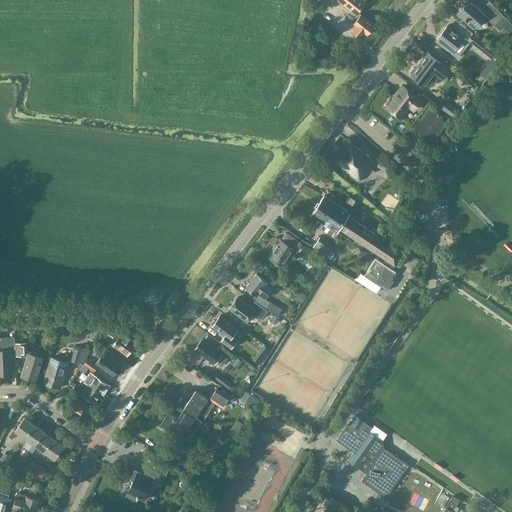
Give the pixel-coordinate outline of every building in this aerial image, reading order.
[(337,0),(356,15),(359,17),(361,14),(358,12),(366,3),(364,0),(363,0),(337,0)] [(508,22),(502,15),(489,1),(482,9),(472,0),(469,0),(457,13),(472,27),(484,15),(500,31),(508,22)] [(361,14),(359,17),(354,22),(357,25),(352,32),(360,38),(364,32),(367,34),(370,31),(372,31),(374,28),(373,26),(375,25),(361,14)] [(447,24),(435,41),(452,53),(458,57),(470,42),(494,61),(499,55),(472,34),(468,40),(466,38),(447,24)] [(412,69),(410,72),(411,74),(411,75),(416,78),(426,86),(426,85),(427,86),(429,87),(431,86),(432,85),(433,85),(439,77),(443,80),(450,69),(439,60),(435,65),(424,57),(415,69),(414,69),(412,69)] [(484,67),(473,81),(480,87),(491,72),(484,67)] [(413,110),(420,100),(416,96),(403,86),(387,107),(400,116),(408,106),(413,110)] [(461,113),(446,102),(441,108),(456,120),(461,113)] [(432,142),(448,121),(442,117),(443,115),(430,106),(414,128),(432,142)] [(351,144),(336,162),(359,180),(374,162),(351,144)] [(340,227),(349,214),(350,212),(324,194),(311,212),(319,218),(315,225),(332,236),(336,230),(338,231),(340,227)] [(377,233),(349,214),(340,227),(368,247),(377,233)] [(279,238),(267,256),(283,267),(292,254),(297,258),(296,260),(310,269),(311,267),(313,268),(320,256),(299,242),(300,242),(285,232),(281,239),(279,238)] [(403,251),(377,233),(368,247),(380,255),(394,264),(403,251)] [(321,237),(313,247),(330,259),(335,252),(334,246),(321,237)] [(372,255),(365,250),(360,258),(367,263),(372,255)] [(368,267),(364,273),(372,278),(384,287),(387,289),(393,280),(391,278),(393,275),(395,272),(391,269),(394,264),(380,255),(377,259),(375,258),(368,267)] [(277,281),(275,280),(269,276),(266,280),(256,272),(245,287),(256,296),(258,294),(258,295),(255,301),(266,308),(266,307),(270,309),(273,304),(265,298),(273,288),(273,287),(277,281)] [(276,284),(282,290),(288,283),(281,278),(276,284)] [(261,318),(267,311),(253,301),(250,306),(237,296),(229,308),(246,321),(253,312),(261,318)] [(212,325),(211,326),(224,336),(221,341),(229,347),(231,348),(238,339),(233,335),(237,329),(220,315),(216,320),(214,320),(212,323),(212,325)] [(279,320),(273,315),(269,320),(275,325),(279,320)] [(123,331),(122,333),(111,328),(108,335),(117,339),(112,345),(127,356),(134,346),(130,343),(133,339),(123,331)] [(207,335),(203,340),(216,349),(220,344),(207,335)] [(10,346),(14,346),(14,336),(2,336),(3,349),(0,349),(0,373),(11,373),(10,346)] [(222,364),(227,357),(216,349),(203,340),(202,339),(195,349),(214,363),(216,360),(222,364)] [(26,342),(15,342),(16,356),(26,355),(20,376),(36,381),(44,357),(34,354),(35,353),(28,351),(26,350),(26,342)] [(266,347),(255,361),(260,365),(270,351),(266,347)] [(74,349),(71,361),(76,362),(80,363),(83,364),(90,350),(88,350),(81,348),(80,351),(74,349)] [(121,364),(104,352),(96,362),(113,375),(121,364)] [(90,354),(83,364),(88,367),(87,368),(94,372),(98,365),(93,361),(95,358),(90,354)] [(59,386),(67,361),(50,356),(42,381),(59,386)] [(237,357),(233,362),(238,366),(242,362),(237,357)] [(84,381),(89,385),(89,384),(100,392),(107,382),(95,375),(90,371),(84,381)] [(233,384),(217,371),(212,376),(229,389),(233,384)] [(93,402),(100,392),(89,384),(89,385),(82,394),(93,402)] [(228,396),(216,388),(209,400),(221,408),(228,396)] [(195,389),(183,407),(202,420),(210,408),(204,403),(208,398),(195,389)] [(246,393),(242,399),(252,405),(256,399),(246,393)] [(92,407),(76,396),(66,409),(83,420),(92,407)] [(185,446),(202,420),(183,407),(177,416),(168,410),(161,420),(170,427),(166,434),(185,446)] [(349,421),(336,439),(352,452),(348,459),(366,472),(384,447),(383,440),(369,431),(372,426),(355,414),(349,421)] [(22,436),(32,423),(24,417),(14,430),(13,429),(8,436),(12,439),(17,432),(22,436)] [(33,443),(42,430),(32,423),(22,436),(18,442),(22,445),(27,439),(33,443)] [(42,451),(52,438),(42,430),(33,443),(28,450),(32,453),(37,446),(42,451)] [(64,446),(52,438),(42,451),(38,457),(42,460),(47,453),(55,458),(64,446)] [(384,448),(366,473),(361,480),(385,497),(403,473),(408,465),(384,448)] [(336,463),(337,463),(338,462),(339,461),(339,460),(338,459),(337,452),(337,451),(336,450),(334,450),(333,450),(332,450),(331,451),(330,452),(329,453),(329,454),(330,456),(335,462),(336,463)] [(10,457),(5,453),(0,459),(5,463),(10,457)] [(189,473),(194,466),(184,460),(183,462),(175,457),(172,462),(189,473)] [(167,467),(160,464),(150,459),(144,471),(134,466),(131,474),(133,475),(125,492),(135,497),(137,494),(145,498),(148,491),(145,489),(153,473),(162,478),(167,467)] [(35,465),(32,473),(40,476),(44,469),(35,465)] [(11,490),(0,487),(0,495),(13,500),(15,495),(9,494),(11,490)] [(18,492),(10,511),(21,511),(22,510),(27,511),(35,511),(40,499),(18,492)] [(4,503),(0,511),(7,511),(12,500),(5,498),(4,503)] [(327,505),(323,511),(345,511),(347,509),(325,498),(323,503),(327,505)] [(451,498),(443,511),(452,511),(458,502),(451,498)]
